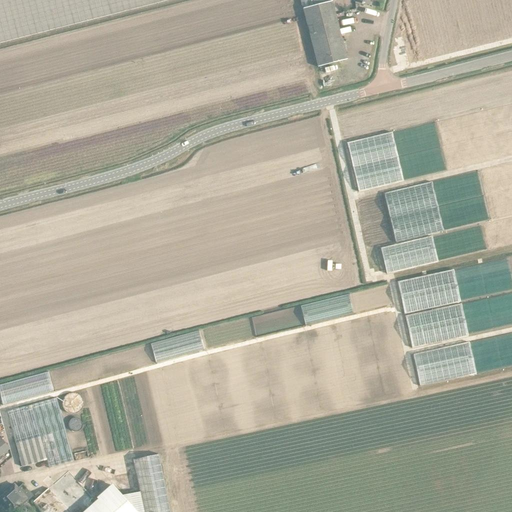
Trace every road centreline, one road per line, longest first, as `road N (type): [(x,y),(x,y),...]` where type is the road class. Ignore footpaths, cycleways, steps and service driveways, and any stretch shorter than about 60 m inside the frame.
road 1 (track): [(0,484),(511,373)]
road 2 (unclassified): [(0,205),(130,169),(214,131),(381,88)]
road 3 (unclassified): [(381,88),(511,55)]
